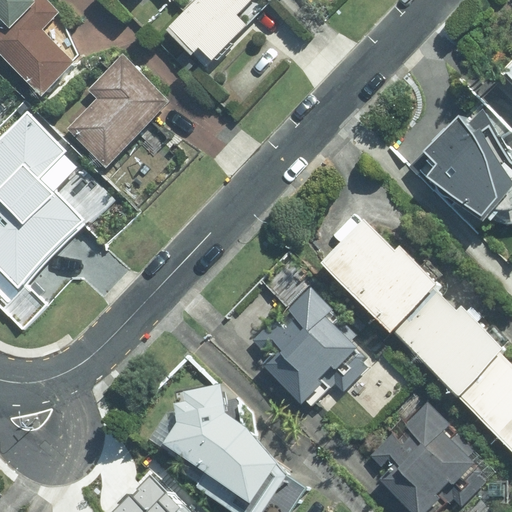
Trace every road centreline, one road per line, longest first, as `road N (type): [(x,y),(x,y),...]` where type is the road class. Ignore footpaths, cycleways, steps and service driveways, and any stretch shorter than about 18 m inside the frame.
road 1 (residential): [(426,0),(76,365),(36,382),(0,380)]
road 2 (unknown): [(170,267),(396,511)]
road 3 (unknown): [(328,102),(511,295)]
road 4 (unknown): [(425,1),(511,97)]
